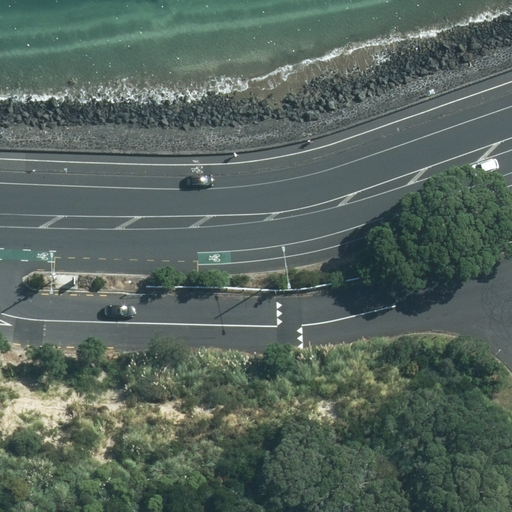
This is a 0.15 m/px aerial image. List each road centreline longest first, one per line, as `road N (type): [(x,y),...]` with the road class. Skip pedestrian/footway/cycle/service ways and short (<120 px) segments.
road 1 (primary): [(0,219),(268,218),(371,195),(511,145)]
road 2 (unclassified): [(0,312),(62,321),(291,323),(511,283)]
